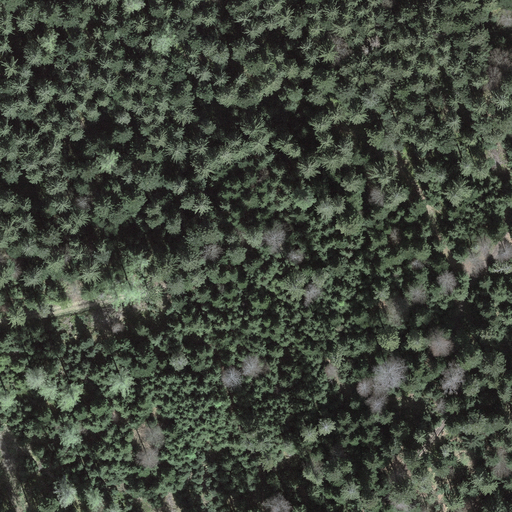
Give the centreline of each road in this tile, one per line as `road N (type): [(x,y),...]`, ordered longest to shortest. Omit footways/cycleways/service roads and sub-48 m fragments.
road 1 (track): [(511,215),(468,301),(440,428),(367,511)]
road 2 (track): [(0,323),(177,287)]
